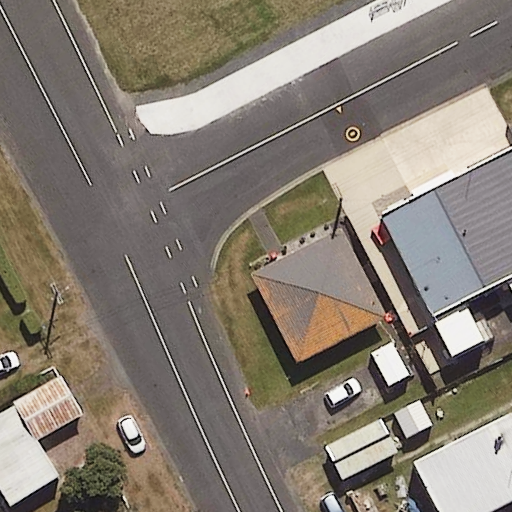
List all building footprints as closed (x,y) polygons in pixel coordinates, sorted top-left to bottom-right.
[(511,149),(383,216),(435,317),(505,281),(511,295),(511,149)] [(299,362),(387,317),(343,228),(254,273),(299,362)] [(387,387),(412,374),(392,335),(367,348),(387,387)] [(0,414),(0,486),(11,505),(58,477),(37,442),(82,414),(60,378),(0,414)] [(511,414),(470,435),(417,462),(441,511),(488,511),(511,500),(511,414)] [(343,479),(399,452),(383,419),(328,446),(343,479)]
